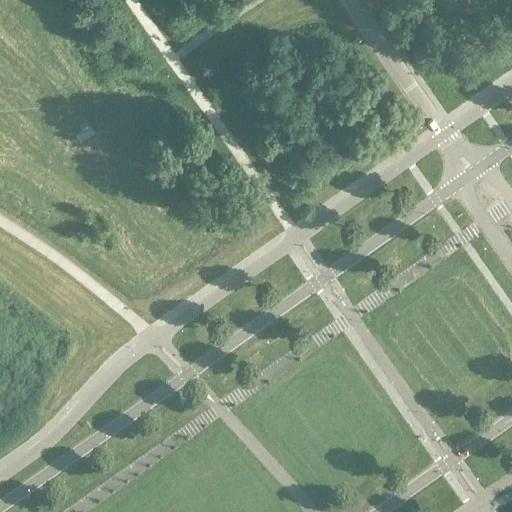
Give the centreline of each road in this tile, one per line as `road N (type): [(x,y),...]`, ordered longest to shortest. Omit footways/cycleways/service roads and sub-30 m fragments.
road 1 (secondary): [(460,181),(0,506)]
road 2 (unclassified): [(459,155),(354,0)]
road 3 (secondary): [(377,511),(511,418)]
